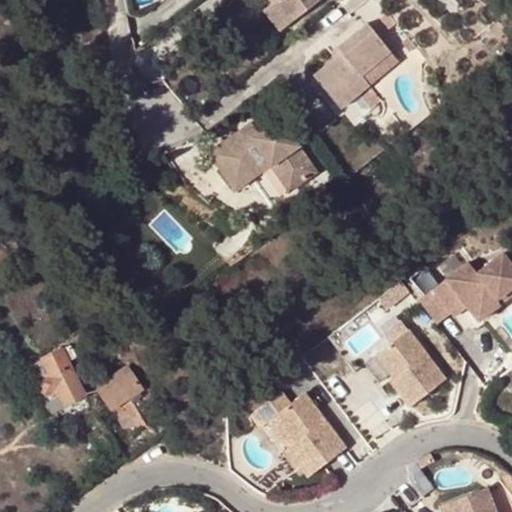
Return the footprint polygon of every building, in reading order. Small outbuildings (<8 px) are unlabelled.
[(283,28),(297,17),(283,0),(274,0),(273,2),(266,7),(283,28)] [(283,0),(297,17),(319,0),(283,0)] [(364,89),(373,82),(366,72),(394,49),(370,19),(340,43),(345,49),(337,55),(316,72),(342,106),(364,89)] [(405,41),(413,50),(420,45),(412,35),(405,41)] [(333,49),(337,55),(345,49),(340,43),(333,49)] [(366,72),(373,82),(402,59),(394,49),(366,72)] [(373,82),(364,89),(376,105),(385,97),(373,82)] [(262,130),(256,135),(249,124),(210,151),(238,189),(254,177),(274,164),(292,190),(321,169),(282,115),(262,130)] [(249,124),(256,135),(262,130),(255,120),(249,124)] [(296,196),(292,190),(274,164),(254,177),(277,209),(296,196)] [(0,241),(0,258),(10,246),(4,242),(1,240),(0,241)] [(476,303),(479,307),(489,320),(511,303),(507,299),(511,295),(511,254),(488,272),(480,261),(430,299),(448,324),(462,313),(476,303)] [(336,336),(356,360),(408,318),(388,293),(336,336)] [(476,303),(462,313),(465,317),(479,307),(476,303)] [(416,323),(383,348),(400,370),(397,374),(416,400),(453,372),(416,323)] [(29,366),(44,395),(60,388),(68,405),(90,395),(72,359),(76,357),(70,346),(29,366)] [(394,369),(397,374),(400,370),(383,348),(371,357),(386,376),(394,369)] [(100,391),(113,411),(129,400),(143,391),(129,368),(112,379),(114,382),(100,391)] [(275,413),(278,411),(284,407),(303,432),(297,436),(294,438),(316,467),(353,438),(312,383),(298,394),(289,382),(265,400),(275,413)] [(52,413),(68,405),(60,388),(44,395),(52,413)] [(131,439),(147,429),(129,400),(113,411),(131,439)] [(265,400),(258,405),(268,418),(275,413),(265,400)] [(278,411),(297,436),(303,432),(284,407),(278,411)] [(120,444),(106,422),(99,426),(114,449),(120,444)] [(506,511),(496,486),(456,502),(459,511),(506,511)] [(449,504),(451,511),(459,511),(456,502),(449,504)]
